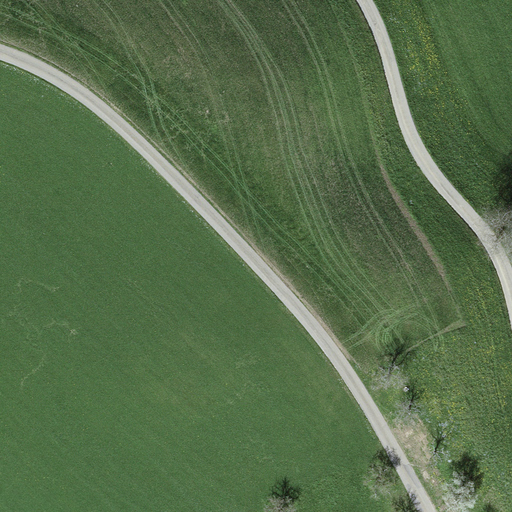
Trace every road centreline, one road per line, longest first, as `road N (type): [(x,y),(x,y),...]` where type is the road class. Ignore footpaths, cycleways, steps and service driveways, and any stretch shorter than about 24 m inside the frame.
road 1 (unclassified): [(426,511),(363,396),(270,276),(98,106),(0,51)]
road 2 (unclassified): [(364,0),(414,142),(491,243),(511,293)]
